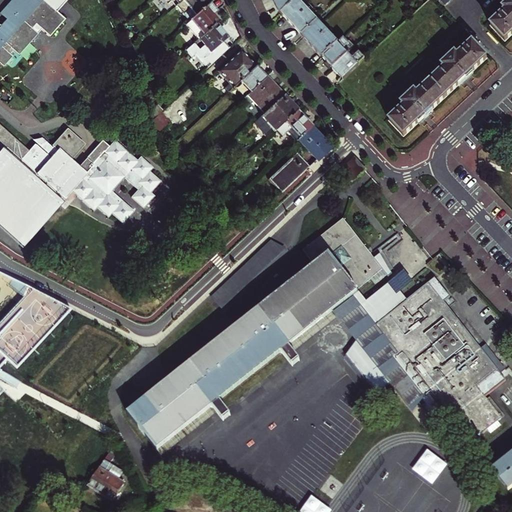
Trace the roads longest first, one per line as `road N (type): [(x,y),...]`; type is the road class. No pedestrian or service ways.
road 1 (residential): [(0,256),(150,331),(356,137)]
road 2 (residential): [(238,0),(255,29),(356,137)]
